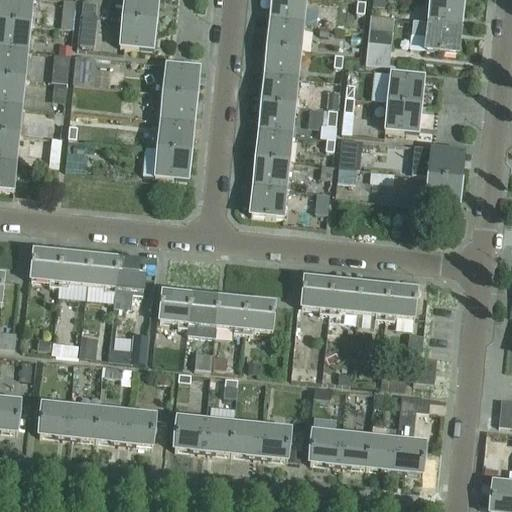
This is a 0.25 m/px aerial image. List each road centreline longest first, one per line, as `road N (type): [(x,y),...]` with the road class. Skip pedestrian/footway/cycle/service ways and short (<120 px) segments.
road 1 (residential): [(0,471),(420,511)]
road 2 (residential): [(483,266),(215,242)]
road 3 (residential): [(483,266),(508,0)]
road 4 (residential): [(462,511),(483,266)]
road 5 (residential): [(215,242),(238,0)]
road 6 (residential): [(215,242),(0,221)]
